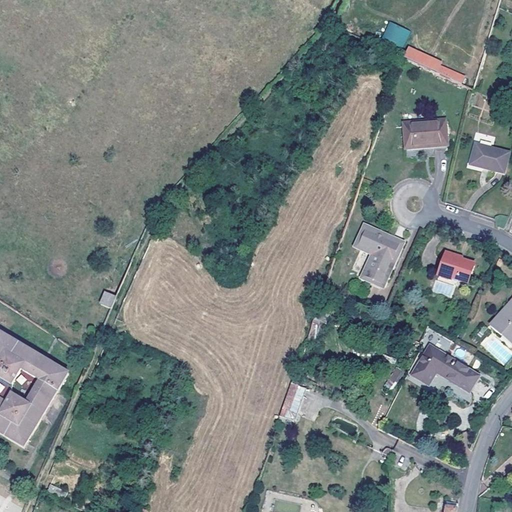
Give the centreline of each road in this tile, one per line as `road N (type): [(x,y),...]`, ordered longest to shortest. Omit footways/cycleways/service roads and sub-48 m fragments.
road 1 (track): [(28,511),(104,334)]
road 2 (residential): [(511,397),(479,452),(466,511)]
